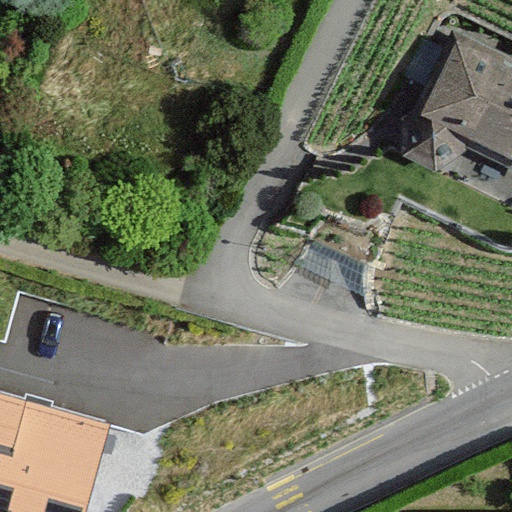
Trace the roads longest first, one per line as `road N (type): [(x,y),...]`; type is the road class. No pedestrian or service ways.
road 1 (residential): [(353,0),(223,293),(511,381)]
road 2 (unclassified): [(288,511),(511,406)]
